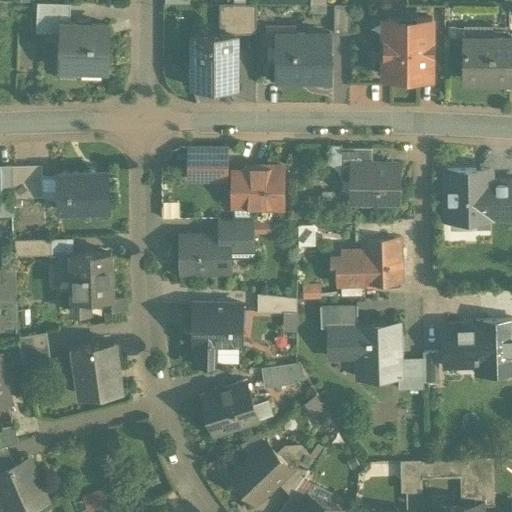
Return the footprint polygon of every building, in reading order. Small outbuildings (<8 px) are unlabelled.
[(69,1),(37,0),(36,30),(61,31),(61,21),(68,21),(69,1)] [(255,1),(219,1),(219,26),(232,26),(232,31),(236,31),(255,31),(255,1)] [(349,2),(333,2),(333,31),(349,32),(349,2)] [(431,16),(383,15),(383,73),(431,74),(431,16)] [(68,21),(61,21),(61,31),(59,65),(59,66),(61,66),(61,61),(79,61),(79,63),(80,63),(105,64),(105,67),(106,67),(108,23),(68,21)] [(219,31),(193,31),(193,84),(236,85),(236,31),(232,31),(232,26),(219,26),(219,31)] [(329,31),(292,31),(292,38),(276,38),(276,75),(329,75),(329,31)] [(511,36),(463,37),(464,78),(511,78),(511,36)] [(79,61),(61,61),(61,66),(59,66),(59,65),(56,69),(56,73),(59,76),(77,77),(80,74),(80,63),(79,63),(79,61)] [(225,144),(189,144),(188,177),(225,178),(225,144)] [(371,145),(339,145),(339,162),(354,163),(354,161),(371,161),(371,145)] [(371,161),(354,161),(354,163),(354,200),(358,200),(361,203),(376,203),(379,200),(398,200),(399,180),(397,180),(397,162),(371,161)] [(41,163),(12,164),(13,188),(13,191),(13,196),(41,196),(41,163)] [(0,188),(13,188),(12,164),(0,164),(0,188)] [(281,165),(247,164),(247,170),(233,170),(232,179),(228,184),(228,199),(232,203),(232,204),(252,204),(281,204),(281,165)] [(489,167),(446,168),(446,217),(451,217),(475,217),(490,216),(490,215),(511,214),(511,178),(489,179),(489,167)] [(109,208),(108,168),(55,169),(56,209),(86,208),(86,206),(106,206),(106,208),(109,208)] [(251,216),(219,217),(219,233),(228,233),(228,240),(251,240),(251,216)] [(476,226),(475,217),(451,217),(451,226),(476,226)] [(391,219),(354,221),(355,238),(363,238),(363,236),(392,235),(391,219)] [(219,233),(180,234),(181,270),(228,269),(228,240),(228,233),(219,233)] [(392,235),(363,236),(363,238),(363,259),(343,259),(343,257),(341,255),(340,254),(338,254),(335,254),(334,255),(333,255),(332,257),(332,258),(332,260),(332,261),(332,263),(334,264),(335,265),(338,266),(338,282),(365,281),(365,278),(401,277),(400,235),(392,235)] [(50,236),(14,237),(14,253),(50,252),(50,236)] [(109,250),(70,251),(72,295),(72,297),(88,297),(103,297),(111,296),(109,250)] [(14,266),(0,266),(0,297),(15,298),(14,266)] [(315,285),(302,285),(302,296),(313,295),(320,295),(315,295),(315,285)] [(296,295),(256,291),(257,310),(285,310),(296,310),(296,295)] [(89,309),(88,297),(72,297),(72,295),(69,295),(70,309),(89,309)] [(124,295),(111,296),(103,297),(103,306),(124,306),(124,295)] [(241,301),(193,301),(193,342),(195,342),(195,360),(214,361),(214,342),(240,343),(241,301)] [(356,304),(320,305),(320,315),(329,315),(330,324),(330,325),(357,324),(357,322),(356,304)] [(296,310),(285,310),(285,326),(296,326),(296,310)] [(511,317),(475,319),(475,322),(442,323),(444,364),(445,364),(445,359),(476,358),(477,371),(511,369),(511,317)] [(357,322),(357,324),(330,325),(330,324),(328,325),(329,354),(358,353),(358,376),(398,375),(399,375),(399,356),(397,321),(357,322)] [(45,330),(16,335),(21,361),(50,356),(45,330)] [(113,339),(72,345),(79,394),(120,388),(113,339)] [(437,349),(422,350),(422,356),(423,356),(424,380),(438,380),(437,349)] [(0,353),(0,403),(10,402),(9,400),(7,401),(1,371),(3,370),(0,353)] [(422,356),(399,356),(399,375),(398,375),(398,387),(423,386),(423,380),(423,356),(422,356)] [(298,360),(261,365),(264,381),(306,374),(298,360)] [(245,379),(201,393),(212,430),(256,417),(245,379)] [(13,422),(0,424),(0,445),(5,444),(17,440),(13,422)] [(287,462),(265,439),(230,472),(256,500),(278,480),(292,467),(287,462)] [(0,445),(0,469),(13,463),(5,444),(0,445)] [(308,468),(296,454),(287,462),(292,467),(278,480),(290,493),(308,468)] [(478,455),(421,457),(421,474),(461,473),(462,494),(480,493),(478,455)] [(492,455),(478,455),(480,493),(480,497),(494,497),(492,455)] [(13,463),(0,469),(0,481),(6,495),(11,493),(19,510),(46,498),(38,480),(39,477),(38,475),(37,473),(37,472),(35,471),(33,470),(28,457),(13,463)] [(421,474),(421,457),(405,458),(406,490),(422,489),(421,474)] [(85,511),(109,500),(102,485),(78,496),(85,511)] [(338,511),(341,507),(306,492),(301,504),(297,511),(338,511)] [(287,498),(277,511),(297,511),(301,504),(287,498)] [(481,511),(481,503),(435,504),(435,511),(481,511)]
